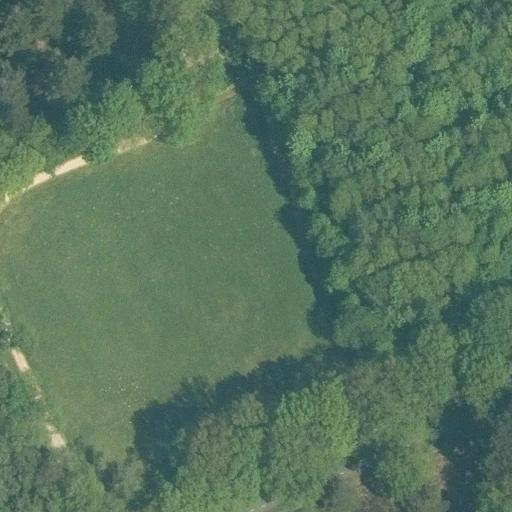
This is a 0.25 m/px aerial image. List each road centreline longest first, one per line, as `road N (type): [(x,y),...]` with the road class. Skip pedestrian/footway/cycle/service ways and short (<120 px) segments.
road 1 (tertiary): [(175,511),(511,371)]
road 2 (track): [(0,204),(180,118),(191,100),(189,69),(182,44),(148,0)]
road 3 (track): [(511,106),(457,134),(426,132),(415,117),(414,92),(476,0)]
road 4 (track): [(87,511),(0,317)]
